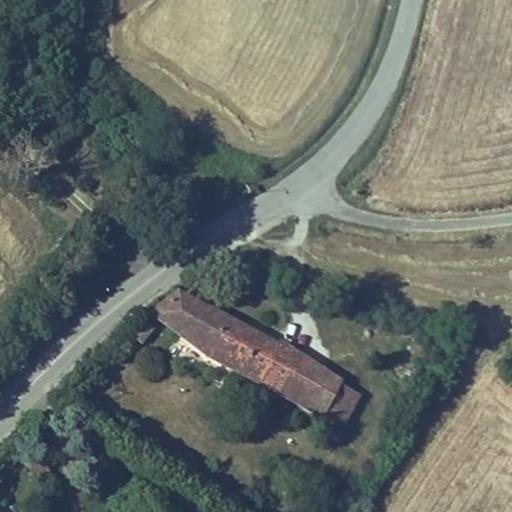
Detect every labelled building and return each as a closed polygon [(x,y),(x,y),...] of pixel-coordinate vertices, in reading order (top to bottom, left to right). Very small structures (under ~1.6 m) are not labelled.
[(144,229),(147,225),(154,230),(163,219),(154,211),(149,217),(144,212),(136,222),(144,229)] [(211,360),(255,385),(279,345),(179,291),(148,316),(211,360)] [(143,348),(156,331),(141,319),(128,336),(143,348)] [(346,382),(281,342),(279,345),(255,385),(323,423),(325,419),(344,386),(346,382)] [(364,397),(344,386),(325,419),(345,431),(364,397)] [(37,480),(51,473),(40,453),(27,460),(37,480)]
